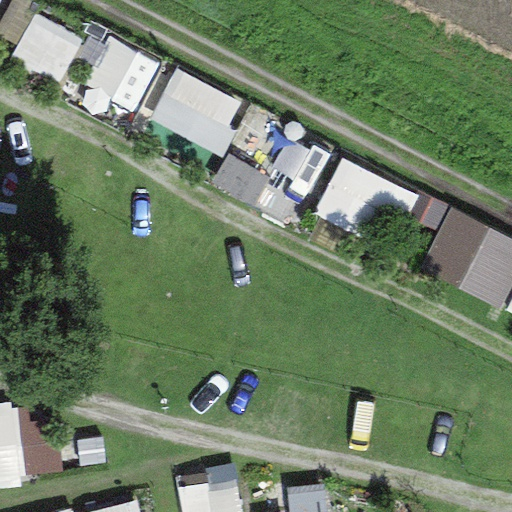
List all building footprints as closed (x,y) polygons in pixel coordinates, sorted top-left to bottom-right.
[(45,4),(18,46),(65,77),(93,35),(45,4)] [(101,83),(142,99),(161,52),(120,36),(101,83)] [(159,127),(231,143),(244,83),(172,67),(159,127)] [(216,181),(296,216),(330,139),(250,104),(216,181)] [(344,154),(324,208),(405,238),(425,184),(344,154)] [(511,301),(511,228),(458,202),(429,261),(511,301)] [(0,475),(24,473),(14,399),(0,401),(0,475)] [(250,511),(243,467),(186,477),(192,511),(250,511)] [(272,480),(273,511),(335,511),(334,477),(272,480)] [(148,511),(145,493),(83,503),(84,511),(148,511)]
